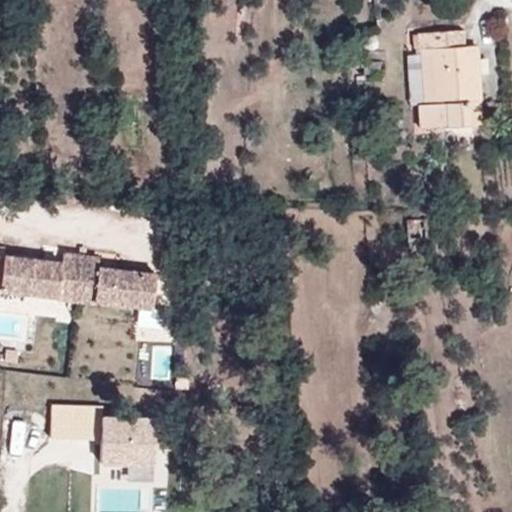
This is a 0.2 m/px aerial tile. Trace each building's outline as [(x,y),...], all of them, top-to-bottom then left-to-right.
[(485,108),(483,81),(482,69),(481,54),(471,55),(469,38),(424,41),(425,59),(428,59),(439,58),(442,113),(433,114),(424,114),(426,137),(477,134),(476,109),(485,108)] [(433,114),(442,113),(439,58),(428,59),(433,114)] [(493,68),(482,69),(483,81),(494,79),(493,68)] [(446,211),(416,215),(421,243),(452,241),(446,211)] [(5,256),(2,292),(95,303),(99,267),(100,255),(64,251),(64,263),(5,256)] [(99,267),(95,303),(152,309),(154,272),(99,267)] [(170,377),(171,346),(147,345),(146,377),(170,377)] [(153,460),(153,398),(52,397),(52,430),(100,430),(100,460),(153,460)]
